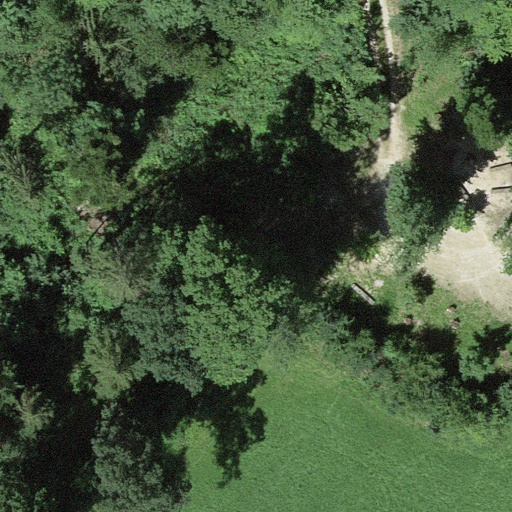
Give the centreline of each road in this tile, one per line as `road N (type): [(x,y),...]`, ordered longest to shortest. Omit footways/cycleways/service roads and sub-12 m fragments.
road 1 (track): [(421,219),(377,0)]
road 2 (track): [(511,298),(421,219)]
